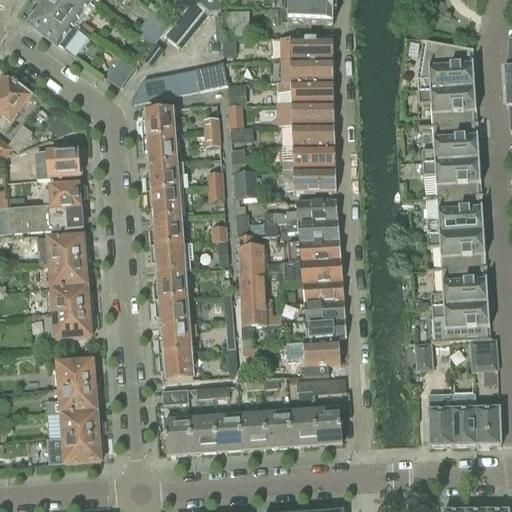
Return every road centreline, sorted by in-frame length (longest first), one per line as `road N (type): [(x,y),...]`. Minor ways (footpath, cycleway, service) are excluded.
road 1 (residential): [(139,491),(111,130),(0,35)]
road 2 (residential): [(364,479),(341,0)]
road 3 (residential): [(511,411),(488,64),(502,0)]
road 4 (residential): [(139,491),(364,479)]
road 5 (residential): [(364,479),(511,477)]
road 6 (residential): [(0,500),(139,491)]
